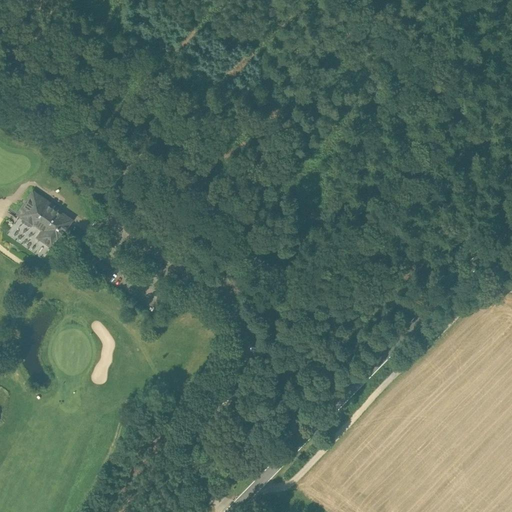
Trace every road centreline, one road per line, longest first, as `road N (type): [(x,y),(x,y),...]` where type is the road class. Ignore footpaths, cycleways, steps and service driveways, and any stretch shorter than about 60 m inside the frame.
road 1 (tertiary): [(511,227),(274,467)]
road 2 (track): [(0,77),(262,254)]
road 3 (track): [(262,254),(277,382),(274,467)]
road 4 (track): [(262,254),(473,267)]
road 5 (track): [(403,366),(292,483),(250,491)]
road 6 (track): [(511,289),(484,291),(403,366),(378,362)]
